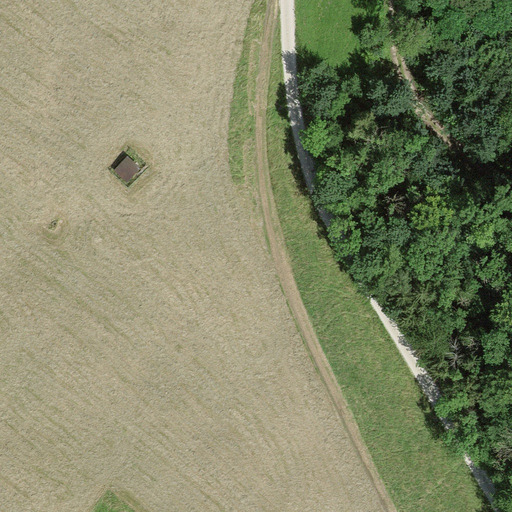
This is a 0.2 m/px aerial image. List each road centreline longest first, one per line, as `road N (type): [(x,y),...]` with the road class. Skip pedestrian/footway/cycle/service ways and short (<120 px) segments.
road 1 (track): [(284,0),(298,130),(319,193),(500,511)]
road 2 (track): [(391,511),(326,381),(264,212),(260,58),(271,0)]
road 3 (track): [(392,0),(393,60),(408,106),(439,142),(511,193)]
